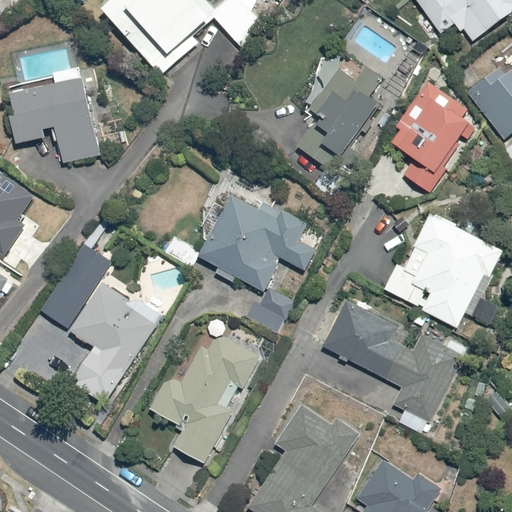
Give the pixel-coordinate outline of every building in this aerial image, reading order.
[(102,0),(99,3),(167,83),(207,49),(199,40),(219,22),(244,50),(293,8),(286,0),(102,0)] [(511,0),(418,0),(445,36),(459,26),(463,33),(467,30),(473,39),(469,43),(474,49),(504,27),(503,26),(511,19),(511,0)] [(319,118),(300,148),(336,172),(385,98),(378,93),(392,71),(343,38),(299,104),(319,118)] [(62,86),(16,95),(19,116),(15,117),(20,145),(51,140),(49,131),(61,128),(67,163),(104,157),(91,82),(87,83),(84,68),(59,73),(62,86)] [(491,79),(471,95),(506,141),(511,136),(511,73),(496,86),(491,79)] [(474,110),(432,80),(401,128),(404,130),(396,143),(418,158),(406,176),(432,193),(468,138),(472,141),(480,129),(467,120),(474,110)] [(0,254),(6,258),(27,226),(20,221),(37,196),(0,171),(0,254)] [(202,259),(261,289),(247,316),(281,334),(296,303),(270,290),(286,260),(309,272),(320,249),(305,241),(314,224),(265,199),(261,207),(236,193),(202,259)] [(435,212),(409,268),(400,264),(388,291),(426,308),(424,312),(463,329),(469,316),(476,319),(507,249),(435,212)] [(178,236),(169,254),(194,267),(203,249),(178,236)] [(117,262),(87,245),(43,311),(72,330),(117,262)] [(0,299),(13,280),(0,271),(0,299)] [(107,406),(166,321),(109,282),(74,333),(96,348),(72,382),(107,406)] [(454,336),(448,348),(425,337),(418,351),(399,341),(406,327),(349,300),(324,349),(403,388),(396,404),(407,410),(401,421),(426,434),(433,422),(464,358),(470,344),(454,336)] [(173,377),(153,410),(187,429),(177,448),(208,465),(238,411),(225,403),(237,382),(249,388),(267,357),(222,332),(212,350),(206,346),(185,383),(173,377)] [(511,396),(505,387),(489,400),(503,419),(511,411),(511,396)] [(319,407),(307,400),(278,445),(288,452),(251,511),(253,511),(321,511),(314,507),(361,434),(339,419),(336,424),(317,411),(319,407)] [(416,480),(386,459),(360,500),(370,506),(365,511),(427,511),(445,485),(422,471),(416,480)]
